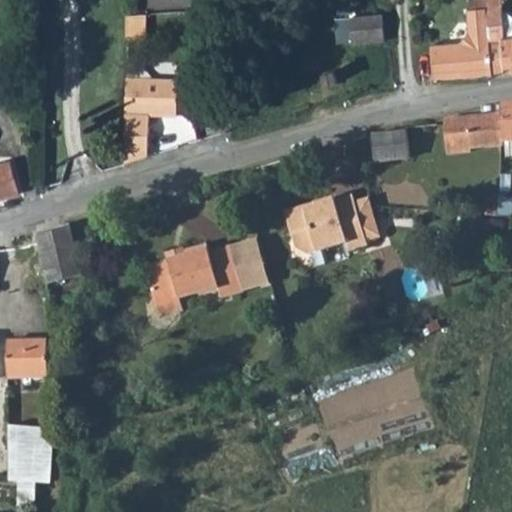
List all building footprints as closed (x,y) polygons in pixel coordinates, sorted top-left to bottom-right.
[(459,45),(430,48),(434,82),(491,74),(485,0),(469,0),(470,10),(468,10),(470,33),(459,45)] [(500,0),(485,0),(491,74),(511,72),(511,38),(504,39),(501,10),(500,0)] [(511,17),(501,10),(504,39),(511,38),(511,17)] [(382,15),(350,19),(351,35),(384,33),(382,15)] [(384,33),(351,35),(352,44),(385,40),(384,33)] [(335,73),(325,77),(328,87),(338,84),(335,73)] [(129,77),(127,114),(126,165),(149,155),(151,114),(175,115),(175,79),(129,77)] [(511,102),(499,104),(500,113),(502,141),(511,140),(511,102)] [(502,141),(500,113),(443,120),(445,155),(470,153),(470,150),(500,147),(502,146),(502,141)] [(406,131),(371,135),(374,162),(408,159),(406,131)] [(0,199),(19,194),(10,162),(0,165),(0,199)] [(349,191),(280,211),(291,248),(304,253),(342,242),(344,251),(365,245),(363,238),(376,234),(371,216),(357,220),(349,191)] [(484,198),(483,214),(496,215),(497,202),(497,193),(490,193),(490,198),(484,198)] [(497,202),(496,215),(509,216),(510,202),(497,202)] [(69,227),(35,236),(47,284),(81,275),(69,227)] [(167,258),(139,268),(150,306),(175,299),(216,286),(220,296),(242,289),(228,244),(206,250),(204,243),(180,250),(181,254),(167,258)] [(165,251),(167,258),(181,254),(180,250),(179,246),(165,251)] [(175,299),(150,306),(154,316),(178,309),(175,299)] [(47,341),(6,342),(7,378),(48,378),(47,341)] [(53,427),(7,426),(6,483),(17,483),(16,504),(37,505),(38,485),(51,485),(53,427)]
